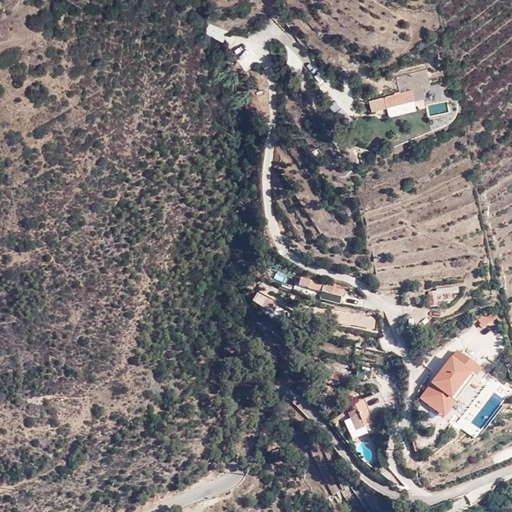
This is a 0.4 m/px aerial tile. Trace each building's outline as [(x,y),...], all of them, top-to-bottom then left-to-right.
[(411,90),(384,96),(387,106),(414,100),(411,90)] [(310,289),(331,296),(333,288),(312,281),(310,289)] [(333,288),(331,296),(337,298),(340,290),(333,288)] [(349,315),(339,313),(337,325),(347,326),(349,315)] [(354,326),(369,328),(370,319),(356,316),(354,326)] [(481,369),(457,350),(420,400),(444,419),(481,369)] [(347,370),(321,362),(317,375),(340,382),(341,379),(347,381),(349,373),(346,372),(347,370)] [(373,414),(367,398),(352,405),(355,413),(358,411),(362,421),(372,417),(371,414),(373,414)] [(421,440),(413,442),(416,453),(428,450),(425,439),(421,440)] [(258,494),(255,490),(248,495),(251,499),(258,494)] [(272,499),(267,491),(263,494),(269,502),(272,499)] [(262,511),(259,506),(255,509),(251,503),(244,508),(245,509),(241,511),(262,511)]
